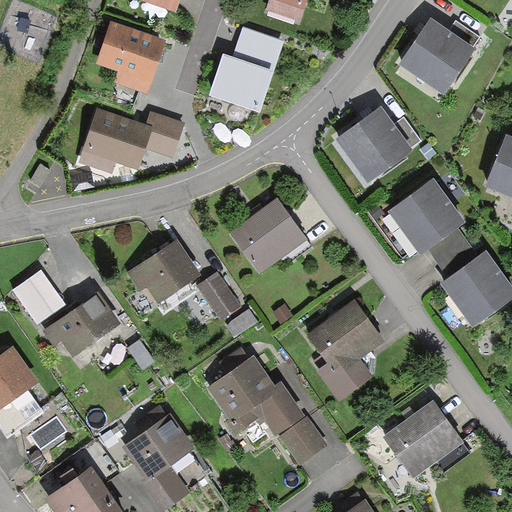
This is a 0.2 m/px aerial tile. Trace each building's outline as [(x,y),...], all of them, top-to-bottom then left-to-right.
[(2,49),(45,60),(58,11),(15,0),(2,49)] [(139,0),(175,12),(178,0),(139,0)] [(268,0),(265,11),(297,20),(302,0),(268,0)] [(430,18),(398,63),(444,95),(476,49),(472,47),(449,31),(430,18)] [(449,31),(472,47),(479,37),(456,21),(449,31)] [(111,22),(98,63),(118,70),(114,81),(146,91),(163,39),(111,22)] [(235,27),(210,98),(254,113),(279,42),(235,27)] [(381,106),(334,140),(365,182),(412,148),(396,126),(381,106)] [(98,110),(80,160),(113,172),(117,160),(140,168),(147,148),(171,156),(182,125),(154,115),(150,129),(98,110)] [(406,119),(396,126),(412,148),(422,141),(406,119)] [(511,142),(501,138),(479,190),(511,203),(511,142)] [(428,182),(385,213),(416,255),(458,225),(428,182)] [(230,233),(260,275),(309,239),(280,198),(230,233)] [(178,238),(128,271),(141,290),(148,285),(159,303),(202,275),(178,238)] [(511,297),(481,254),(436,287),(467,330),(511,298),(511,297)] [(41,269),(13,289),(38,323),(65,303),(41,269)] [(223,320),(242,306),(218,273),(199,286),(223,320)] [(98,291),(41,331),(52,347),(62,340),(73,357),(121,324),(98,291)] [(385,340),(355,299),(308,333),(324,355),(316,361),(322,370),(320,371),(340,398),(373,374),(361,358),(385,340)] [(285,304),(273,311),(281,323),(293,316),(285,304)] [(231,322),(228,327),(235,337),(258,321),(249,309),(231,322)] [(140,340),(129,349),(144,369),(155,361),(140,340)] [(0,426),(7,437),(44,411),(30,391),(39,384),(13,348),(0,357),(0,426)] [(277,388),(254,356),(249,359),(242,348),(221,363),(228,373),(206,388),(229,421),(227,423),(236,436),(245,431),(252,440),(269,428),(274,436),(305,415),(283,384),(277,388)] [(432,401),(383,437),(414,479),(463,443),(432,401)] [(144,433),(123,446),(165,510),(190,494),(170,463),(193,448),(171,415),(166,419),(159,408),(137,423),(144,433)] [(308,418),(280,438),(300,464),(327,445),(308,418)] [(120,511),(92,469),(72,482),(47,499),(55,511),(120,511)] [(374,511),(367,500),(347,511),(374,511)]
